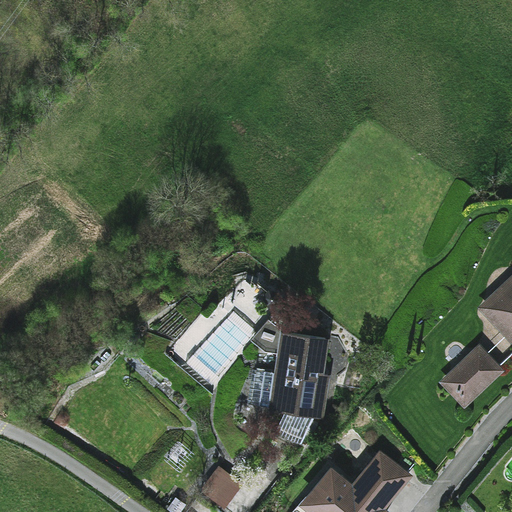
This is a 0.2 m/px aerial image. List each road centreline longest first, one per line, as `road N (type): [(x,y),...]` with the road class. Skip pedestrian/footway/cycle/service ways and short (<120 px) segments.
road 1 (unclassified): [(0,427),(141,511)]
road 2 (residential): [(424,511),(511,404)]
